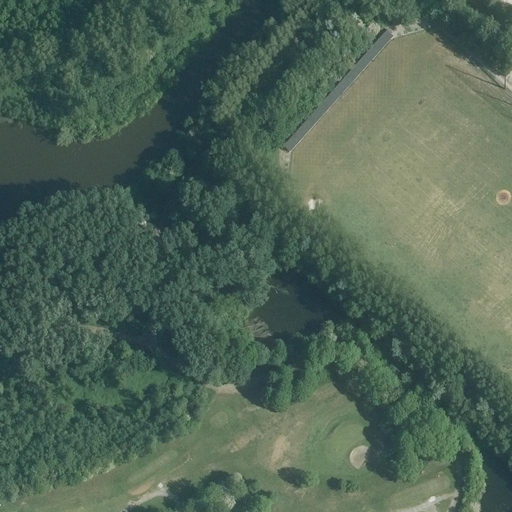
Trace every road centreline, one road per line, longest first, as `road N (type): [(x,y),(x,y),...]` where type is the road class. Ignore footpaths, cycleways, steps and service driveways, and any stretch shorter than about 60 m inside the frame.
road 1 (track): [(221,0),(122,102),(0,84)]
road 2 (track): [(122,102),(153,247)]
road 3 (track): [(393,28),(431,20),(511,88)]
